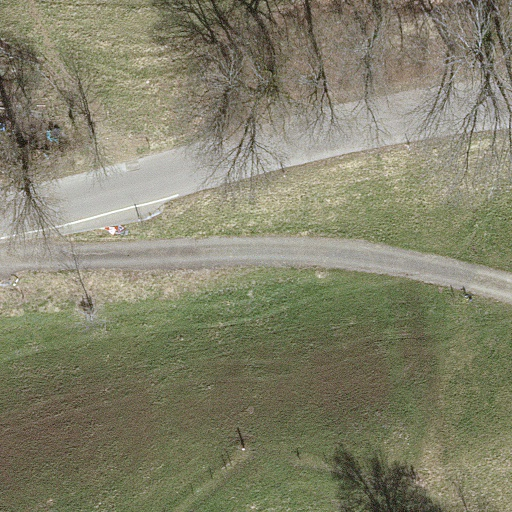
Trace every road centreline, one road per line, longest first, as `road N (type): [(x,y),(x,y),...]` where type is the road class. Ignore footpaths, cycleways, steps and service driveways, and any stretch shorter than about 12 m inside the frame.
road 1 (tertiary): [(0,214),(377,121),(511,103)]
road 2 (track): [(0,262),(40,270),(356,254),(511,293)]
